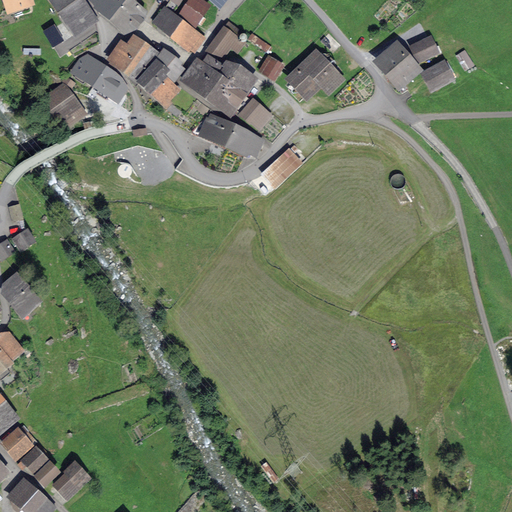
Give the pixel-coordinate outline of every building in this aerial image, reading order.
[(28,0),(5,0),(10,12),(30,5),(28,0)] [(52,0),(62,13),(80,0),(52,0)] [(75,36),(95,22),(80,0),(62,13),(77,34),(75,36)] [(92,0),(92,1),(95,7),(111,20),(127,0),(92,0)] [(127,15),(125,14),(133,4),(136,0),(127,0),(111,20),(118,26),(127,15)] [(180,0),(171,0),(166,9),(173,13),(178,6),(177,5),(180,0)] [(188,0),(191,1),(179,18),(194,28),(209,6),(199,0),(188,0)] [(209,0),(220,9),(227,0),(209,0)] [(142,21),(140,20),(145,14),(133,4),(125,14),(127,15),(118,26),(126,32),(128,29),(131,31),(134,27),(136,28),(142,21)] [(165,11),(155,23),(172,36),(182,23),(165,11)] [(182,23),(172,36),(182,44),(191,30),(182,23)] [(224,29),(209,49),(219,57),(221,55),(224,58),(231,48),(238,52),(246,41),(247,39),(245,36),(243,35),(242,33),(229,23),(224,30),(224,29)] [(45,34),(53,46),(62,41),(54,28),(45,34)] [(191,30),(182,44),(190,50),(200,37),(191,30)] [(248,40),(268,54),(272,49),(252,35),(248,40)] [(190,50),(194,53),(205,40),(200,37),(190,50)] [(110,58),(113,63),(123,71),(141,45),(133,39),(128,48),(121,43),(110,58)] [(430,39),(411,49),(418,63),(438,54),(430,39)] [(141,45),(123,71),(130,76),(148,50),(141,45)] [(379,63),(399,87),(417,71),(397,48),(379,63)] [(148,50),(130,76),(138,81),(156,56),(148,50)] [(167,81),(162,77),(166,73),(157,66),(165,56),(162,53),(151,68),(152,68),(140,82),(142,84),(155,96),(167,81)] [(317,85),(309,77),(324,63),(315,54),(302,67),(289,81),(305,97),(317,85)] [(84,56),(74,71),(94,86),(105,70),(98,65),(100,62),(96,60),(94,62),(84,56)] [(166,73),(170,77),(179,67),(165,56),(157,66),(166,73)] [(259,72),(274,81),(283,67),(267,58),(259,72)] [(309,77),(317,85),(319,84),(332,71),(328,66),(332,62),(328,59),(326,61),(324,63),(309,77)] [(189,76),(185,81),(199,92),(213,73),(205,67),(196,61),(187,74),(189,76)] [(218,77),(223,69),(212,61),(209,61),(205,67),(213,73),(199,92),(208,98),(221,80),(218,77)] [(230,85),(228,84),(237,72),(226,65),(223,69),(218,77),(221,80),(208,98),(216,104),(230,85)] [(443,65),(424,75),(432,91),(451,81),(443,65)] [(179,67),(170,77),(175,80),(183,70),(179,67)] [(112,100),(116,104),(127,88),(123,82),(106,68),(105,70),(94,86),(113,98),(112,100)] [(230,114),(234,109),(244,96),(254,81),(239,70),(237,72),(228,84),(230,85),(216,104),(230,114)] [(329,95),(343,81),(332,71),(319,84),(329,95)] [(167,81),(171,85),(175,80),(170,77),(166,73),(162,77),(167,81)] [(66,78),(63,83),(71,88),(74,84),(66,78)] [(169,103),(178,92),(171,85),(167,81),(155,96),(163,103),(161,105),(176,118),(181,113),(169,103)] [(54,114),(59,121),(79,108),(63,87),(44,101),(49,108),(47,111),(48,114),(51,115),(54,114)] [(250,123),(261,111),(244,96),(234,109),(241,115),(250,123)] [(259,131),(270,118),(261,111),(250,123),(259,131)] [(208,136),(208,138),(227,146),(236,128),(212,115),(211,118),(206,115),(195,130),(208,136)] [(68,119),(58,124),(64,133),(73,128),(68,119)] [(262,143),(260,140),(236,128),(227,146),(247,155),(248,153),(256,157),(262,143)] [(296,151),(293,147),(262,175),(275,189),(301,165),(292,155),(296,151)] [(393,188),(397,189),(403,187),(405,181),(404,178),(400,175),(395,175),(392,177),(390,180),(391,185),(393,188)] [(10,210),(13,221),(21,219),(18,208),(10,210)] [(21,251),(34,243),(27,232),(14,240),(21,251)] [(0,258),(2,261),(14,253),(7,242),(0,246),(0,258)] [(24,316),(40,304),(17,276),(5,286),(6,295),(24,316)] [(3,336),(0,338),(0,350),(10,363),(23,353),(10,336),(5,340),(3,336)] [(0,350),(0,380),(1,381),(10,374),(5,367),(10,363),(0,350)] [(0,435),(10,426),(9,425),(16,419),(4,405),(0,407),(0,435)] [(17,431),(2,444),(7,450),(23,437),(27,433),(23,428),(18,432),(17,431)] [(27,433),(23,437),(32,447),(36,443),(27,433)] [(27,452),(26,451),(32,447),(23,437),(7,450),(16,461),(27,452)] [(21,469),(26,464),(35,474),(47,462),(35,450),(18,466),(21,469)] [(49,464),(37,476),(46,485),(58,474),(49,464)] [(85,477),(74,464),(64,473),(66,476),(55,486),(68,500),(79,489),(76,485),(85,477)] [(0,483),(8,475),(0,467),(0,483)] [(11,502),(13,509),(16,511),(19,511),(23,509),(36,494),(23,483),(10,497),(13,500),(11,502)] [(42,511),(49,505),(36,494),(23,509),(25,511),(42,511)]
